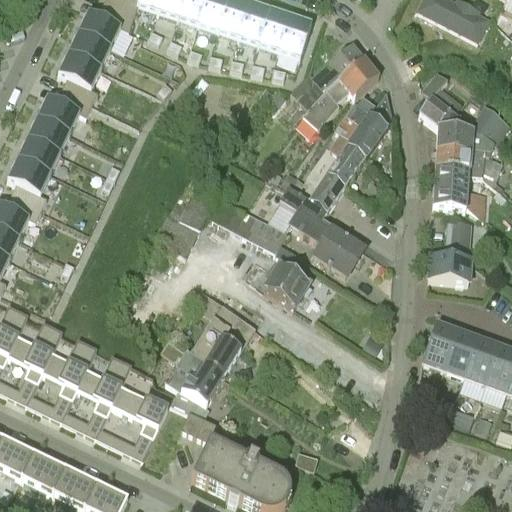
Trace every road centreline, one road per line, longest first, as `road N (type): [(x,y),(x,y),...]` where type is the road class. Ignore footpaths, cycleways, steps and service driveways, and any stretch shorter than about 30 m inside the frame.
road 1 (residential): [(403,301),(404,117),(371,42)]
road 2 (residential): [(196,511),(0,418)]
road 3 (residential): [(366,511),(387,446),(403,301)]
